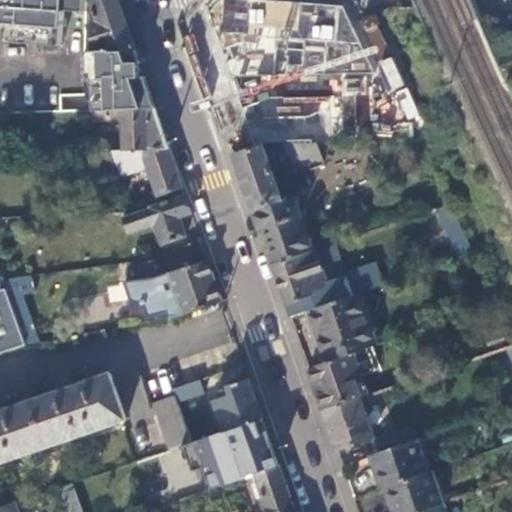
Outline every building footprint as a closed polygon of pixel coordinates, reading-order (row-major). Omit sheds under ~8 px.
[(0,0),(0,41),(8,42),(8,37),(36,39),(35,44),(62,46),(65,10),(86,12),(86,0),(0,0)] [(88,0),(93,12),(89,16),(91,23),(88,26),(92,38),(90,39),(94,51),(135,50),(125,24),(117,0),(88,0)] [(264,0),(215,0),(210,6),(234,77),(267,76),(285,76),(285,97),(270,98),(247,107),(245,112),(255,146),(266,142),(287,142),(297,141),(320,141),(330,141),(344,130),(344,108),(333,96),(299,97),(299,76),(373,73),(342,6),(264,0)] [(140,64),(135,50),(94,51),(83,51),(84,79),(90,78),(91,111),(121,110),(155,109),(143,76),(137,77),(137,64),(140,64)] [(59,96),(62,110),(84,106),(82,92),(59,96)] [(168,148),(155,109),(121,110),(121,118),(116,118),(116,121),(117,126),(122,126),(123,150),(168,148)] [(91,111),(88,111),(89,121),(116,121),(116,118),(121,118),(121,110),(91,111)] [(326,158),(320,141),(297,141),(287,142),(297,168),(326,158)] [(237,152),(256,209),(285,199),(266,142),(255,146),(237,152)] [(182,187),(168,148),(123,150),(113,150),(122,175),(148,167),(159,195),(182,187)] [(16,153),(0,153),(0,164),(16,164),(16,153)] [(191,214),(185,194),(148,206),(149,208),(123,216),(129,232),(155,224),(163,244),(186,236),(179,218),(191,214)] [(256,209),(275,264),(315,250),(296,195),(285,199),(256,209)] [(445,217),(457,211),(452,202),(441,208),(445,217)] [(138,249),(141,259),(151,257),(148,246),(138,249)] [(275,264),(293,316),(312,309),(337,300),(320,248),(315,250),(275,264)] [(484,307),(494,304),(474,253),(465,256),(484,307)] [(168,272),(162,257),(154,259),(144,261),(120,264),(126,287),(128,286),(132,301),(135,305),(144,303),(149,317),(167,311),(169,318),(182,315),(222,302),(207,259),(168,272)] [(16,278),(2,280),(6,291),(25,344),(37,341),(16,278)] [(0,354),(26,346),(25,344),(6,291),(0,291),(0,354)] [(312,309),(330,362),(357,352),(370,347),(379,344),(361,292),(337,300),(312,309)] [(505,346),(509,345),(502,327),(487,332),(494,350),(505,346)] [(378,368),(370,347),(357,352),(364,373),(378,368)] [(326,409),(363,397),(371,394),(364,373),(357,352),(330,362),(311,367),(326,409)] [(0,410),(0,462),(126,419),(110,373),(0,410)] [(262,419),(248,378),(228,386),(230,394),(214,400),(225,432),(262,419)] [(204,393),(200,380),(173,389),(176,395),(178,402),(204,393)] [(178,402),(176,395),(154,403),(170,450),(192,443),(178,402)] [(326,409),(340,450),(376,437),(363,397),(326,409)] [(225,432),(244,478),(279,466),(262,419),(225,432)] [(377,467),(384,486),(387,485),(432,469),(421,437),(377,453),(381,465),(377,467)] [(377,453),(372,454),(377,467),(381,465),(377,453)] [(295,511),(279,466),(244,478),(244,480),(255,476),(267,511),(295,511)] [(416,511),(446,502),(435,468),(432,469),(387,485),(395,507),(400,505),(401,511),(416,511)] [(83,511),(77,492),(69,494),(71,500),(68,501),(71,511),(83,511)] [(0,511),(18,511),(15,501),(0,505),(0,511)] [(448,511),(446,502),(416,511),(448,511)]
